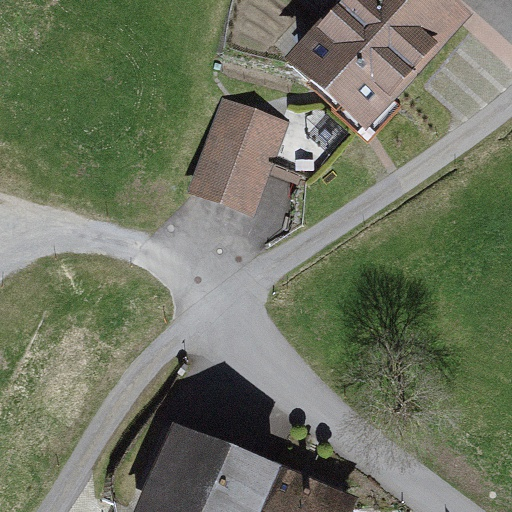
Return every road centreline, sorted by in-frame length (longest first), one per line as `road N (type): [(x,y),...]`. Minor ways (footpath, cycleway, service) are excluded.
road 1 (unclassified): [(511,103),(212,307)]
road 2 (unclassified): [(212,307),(291,391),(449,511)]
road 3 (unclassified): [(212,307),(125,391),(50,511)]
